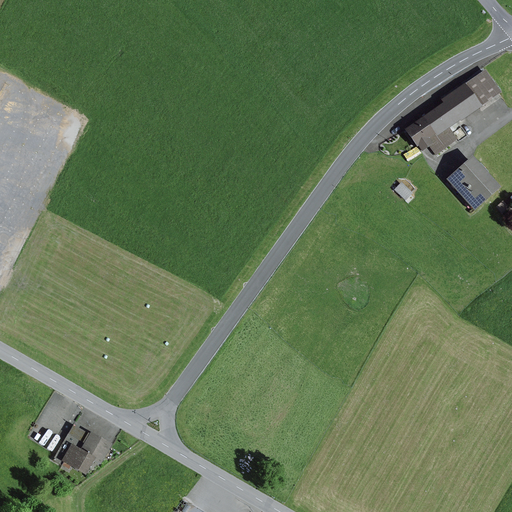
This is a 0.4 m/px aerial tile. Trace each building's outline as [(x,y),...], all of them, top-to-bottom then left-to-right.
[(501,93),(485,70),(440,101),(442,103),(403,130),(416,148),(417,147),(421,153),(429,147),(432,145),(428,139),(435,135),(436,137),(449,128),(459,122),(459,123),(481,107),(501,93)] [(458,140),(449,128),(436,137),(435,135),(428,139),(432,145),(429,147),(435,156),(458,140)] [(500,188),(472,157),(446,179),(474,211),(500,188)] [(412,194),(401,183),(394,191),(405,201),(412,194)] [(509,208),(502,201),(496,207),(502,215),(509,208)] [(72,425),(52,460),(69,470),(70,467),(85,476),(93,462),(100,465),(112,445),(90,433),(89,434),(72,425)]
